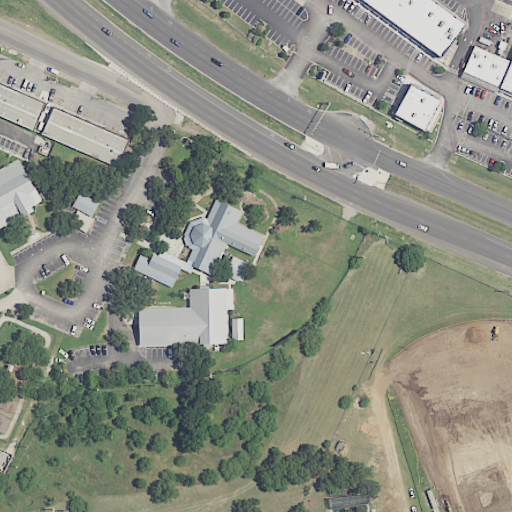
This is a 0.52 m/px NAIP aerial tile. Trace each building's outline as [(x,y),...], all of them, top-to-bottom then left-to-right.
[(430,0),(357,0),(435,57),(463,23),(430,0)] [(509,60),(496,89),(462,74),(476,45),(509,60)] [(511,96),(496,89),(509,60),(511,53),(511,96)] [(0,84),(0,115),(32,129),(43,103),(0,84)] [(425,131),(440,102),(408,85),(393,114),(425,131)] [(53,107),(41,133),(115,166),(127,140),(53,107)] [(0,230),(46,204),(19,156),(0,166),(0,230)] [(79,192),(72,206),(91,216),(98,202),(79,192)] [(214,199),(205,218),(201,217),(189,222),(182,236),(185,246),(191,249),(185,263),(154,249),(149,260),(140,255),(133,270),(170,288),(179,269),(188,274),(192,266),(212,276),(226,245),(253,257),(263,236),(235,223),(241,211),(214,199)] [(76,210),(69,224),(85,233),(92,219),(76,210)] [(232,256),(223,274),(237,281),(246,262),(232,256)] [(137,308),(138,342),(227,341),(226,309),(234,309),(233,287),(188,288),(188,307),(137,308)] [(230,319),(231,340),(242,340),(241,318),(230,319)]
